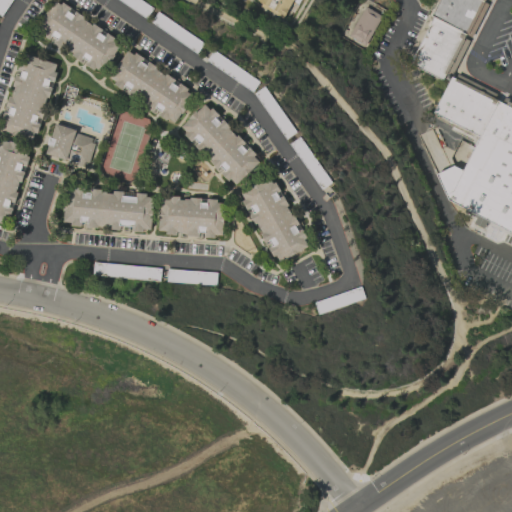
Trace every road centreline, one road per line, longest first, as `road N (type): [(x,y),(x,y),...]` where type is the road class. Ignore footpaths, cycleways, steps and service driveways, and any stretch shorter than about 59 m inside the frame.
road 1 (residential): [(43,252),(223,267),(300,300),(350,284),(329,214),(239,90),(98,0),(6,24),(0,42),(1,240),(43,252)]
road 2 (residential): [(0,293),(76,308),(226,380),(326,471),(354,509)]
road 3 (tertiary): [(349,511),(511,416)]
